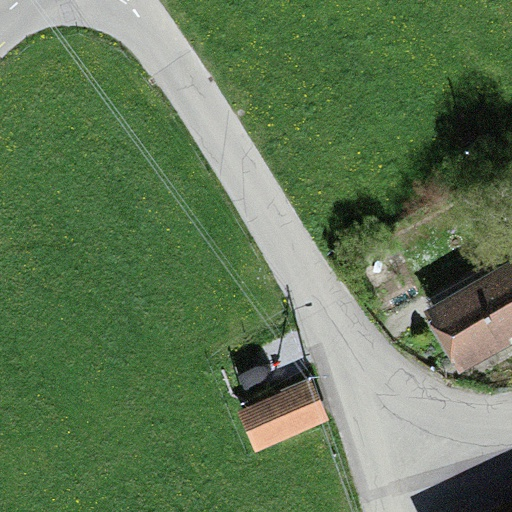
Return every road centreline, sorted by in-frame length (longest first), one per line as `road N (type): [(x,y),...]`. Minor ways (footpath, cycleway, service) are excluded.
road 1 (unclassified): [(273,233),(220,131),(123,0)]
road 2 (residential): [(273,233),(381,438)]
road 3 (residential): [(511,415),(381,438)]
